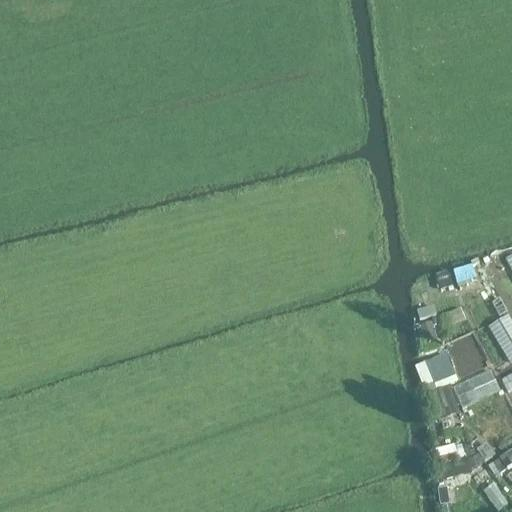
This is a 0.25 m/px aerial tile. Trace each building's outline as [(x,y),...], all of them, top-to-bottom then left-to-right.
[(471,266),(455,271),(460,287),(476,282),(471,266)] [(448,274),(435,279),(440,292),(452,287),(448,274)] [(434,308),(416,313),(419,322),(436,317),(434,308)] [(459,310),(442,318),(447,330),(465,322),(459,310)] [(511,319),(509,315),(489,327),(511,363),(511,319)] [(432,324),(418,327),(421,339),(435,336),(432,324)] [(454,341),(459,353),(480,345),(475,333),(454,341)] [(446,355),(415,369),(426,396),(458,383),(446,355)] [(510,392),(511,391),(511,375),(503,380),(510,392)] [(450,388),(431,395),(440,422),(459,415),(450,388)] [(511,452),(488,468),(495,478),(511,467),(511,452)] [(468,461),(437,469),(442,483),(472,475),(468,461)] [(496,484),(486,490),(497,510),(507,505),(496,484)] [(446,490),(438,492),(440,507),(449,506),(446,490)]
